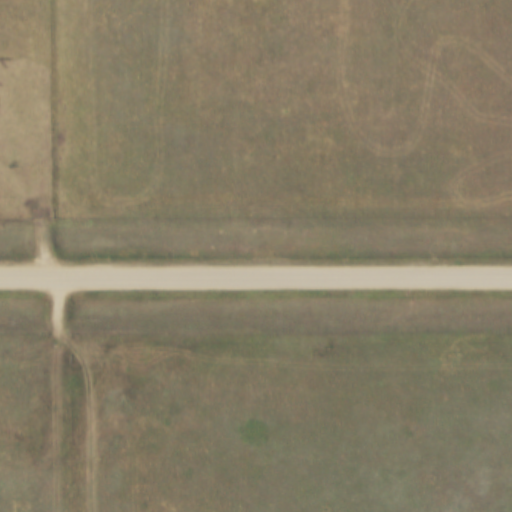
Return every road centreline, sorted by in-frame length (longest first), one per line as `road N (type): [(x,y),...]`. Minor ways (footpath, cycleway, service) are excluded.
road 1 (residential): [(0,271),(511,271)]
road 2 (track): [(93,511),(85,379),(62,347),(56,271)]
